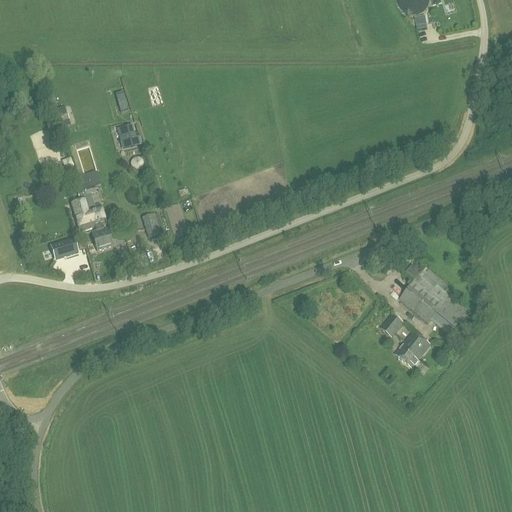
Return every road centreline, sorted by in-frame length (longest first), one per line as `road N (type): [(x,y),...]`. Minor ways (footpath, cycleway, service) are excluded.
road 1 (residential): [(0,279),(123,286),(427,171),(457,148),(469,120),(483,37),(478,0)]
road 2 (unclassified): [(42,425),(73,379),(109,352),(511,192)]
